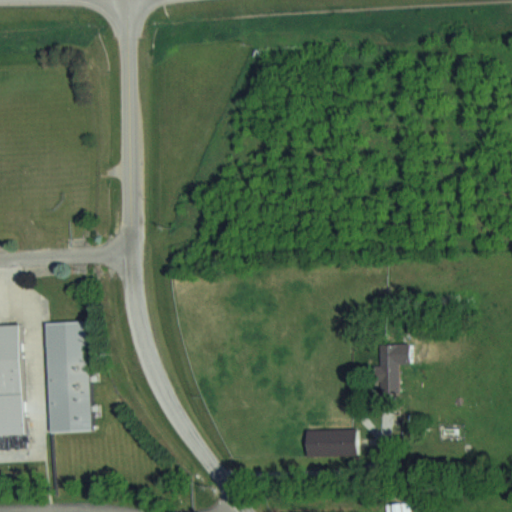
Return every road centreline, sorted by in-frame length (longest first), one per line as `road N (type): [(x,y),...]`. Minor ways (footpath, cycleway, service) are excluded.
road 1 (tertiary): [(246,511),(170,407),(139,334),(129,254),(125,0)]
road 2 (tertiary): [(246,511),(170,407),(139,334),(129,254),(125,0)]
